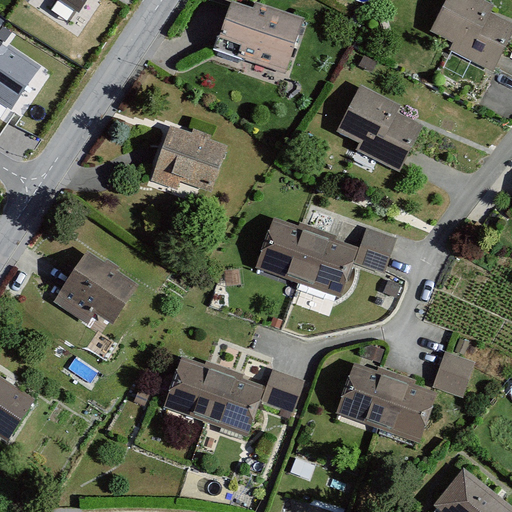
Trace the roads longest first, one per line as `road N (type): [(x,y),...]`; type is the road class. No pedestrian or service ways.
road 1 (residential): [(511,140),(436,247),(399,323),(314,357),(263,340)]
road 2 (tertiary): [(38,190),(163,0)]
